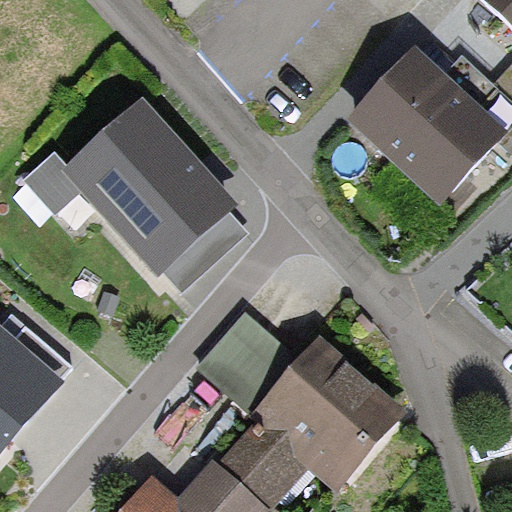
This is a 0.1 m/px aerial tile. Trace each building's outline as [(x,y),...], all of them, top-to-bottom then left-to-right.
[(511,0),(487,0),(511,23),(511,0)] [(423,50),(351,124),(438,207),(511,130),(511,103),(462,56),(446,72),(423,50)] [(216,181),(147,103),(68,171),(55,156),(23,184),(54,219),(81,195),(159,285),(168,277),(183,293),(249,236),(231,215),(239,208),(216,181)] [(301,362),(249,315),(195,373),(250,421),(301,362)] [(3,328),(0,324),(0,457),(20,435),(67,381),(62,377),(71,367),(13,316),(3,328)] [(258,428),(228,462),(278,505),(309,470),(339,496),(408,417),(320,341),(301,362),(250,421),(258,428)] [(154,479),(124,511),(269,511),(213,462),(179,500),(154,479)]
